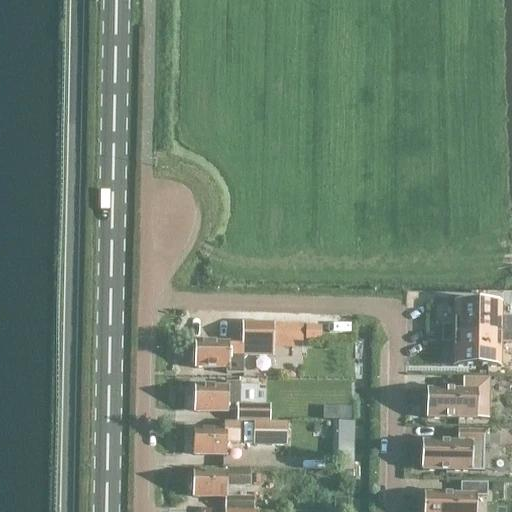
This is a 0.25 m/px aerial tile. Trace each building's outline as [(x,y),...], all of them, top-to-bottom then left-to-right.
[(453,368),(500,369),(501,345),(511,344),(511,318),(502,318),(502,304),(454,303),(454,328),(442,328),(442,343),(454,343),(453,368)] [(194,358),(194,364),(196,366),(196,370),(227,371),(227,376),(244,376),(244,358),(273,358),(274,344),(274,327),(243,327),(243,344),(196,344),(196,356),(194,358)] [(322,329),(306,329),(306,341),(321,341),(322,329)] [(463,381),(463,393),(489,393),(489,381),(463,381)] [(240,426),(253,426),(269,426),(270,408),(239,407),(240,386),(226,386),(226,390),(196,390),(195,419),(227,419),(227,415),(238,415),(237,426),(240,426)] [(489,393),(463,393),(427,392),(427,420),(488,421),(489,393)] [(340,410),(339,422),(351,422),(351,410),(340,410)] [(354,424),(339,424),(338,463),(353,463),(354,424)] [(239,448),(240,426),(237,426),(226,426),(226,434),(195,433),(195,460),(226,460),(226,448),(239,448)] [(286,427),(269,426),(253,426),(253,448),(285,449),(286,427)] [(458,433),(458,445),(484,445),(484,434),(458,433)] [(484,445),(458,445),(422,444),(422,472),(483,474),(484,445)] [(250,485),(250,472),(226,472),(226,475),(194,474),(194,499),(226,499),(225,511),(234,511),(253,511),(254,500),(226,499),(226,484),(250,485)] [(461,485),(461,497),(475,497),(475,498),(486,498),(487,485),(461,485)] [(474,511),(475,498),(475,497),(461,497),(425,496),(424,511),(474,511)]
